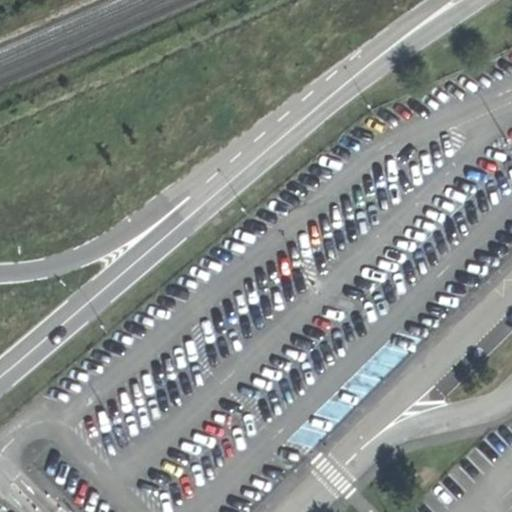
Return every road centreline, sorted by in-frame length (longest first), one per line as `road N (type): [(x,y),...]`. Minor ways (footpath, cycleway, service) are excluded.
road 1 (secondary): [(0,376),(275,143)]
road 2 (tertiary): [(275,143),(194,182),(108,248),(58,267),(0,272)]
road 3 (secondary): [(275,143),(461,0)]
